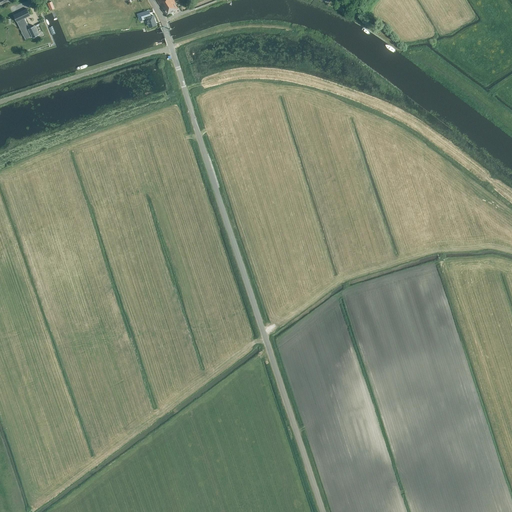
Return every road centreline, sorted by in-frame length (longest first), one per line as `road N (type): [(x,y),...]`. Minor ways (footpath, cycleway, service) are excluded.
road 1 (tertiary): [(321,511),(171,47)]
road 2 (unclassified): [(0,102),(171,47)]
